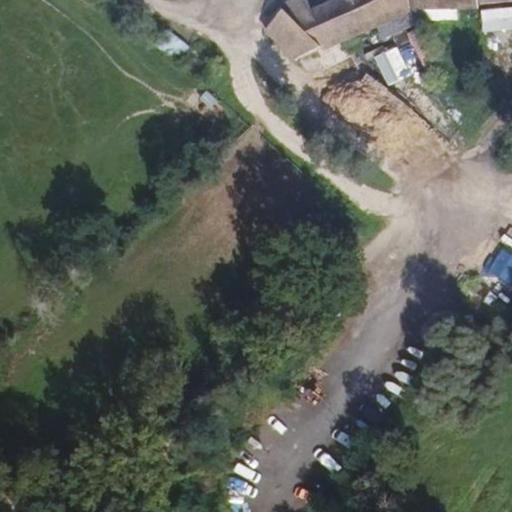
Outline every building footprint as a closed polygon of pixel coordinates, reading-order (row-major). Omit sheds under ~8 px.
[(281,8),(319,47),(410,7),(418,8),(460,10),(477,10),(477,4),(477,0),(329,0),(310,9),(305,0),(290,0),(280,6),(281,8)] [(511,7),(481,10),(483,32),(511,29),(511,7)] [(292,60),(319,47),(281,8),(263,31),(292,60)] [(460,10),(418,8),(417,19),(460,21),(460,10)] [(176,64),(191,49),(173,32),(158,47),(176,64)] [(397,46),(375,57),(389,85),(410,74),(397,46)]
